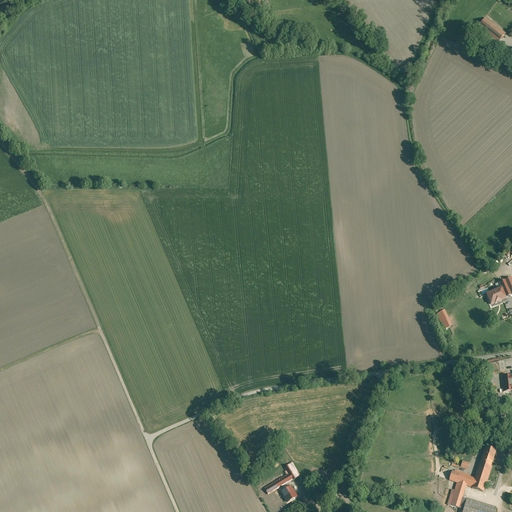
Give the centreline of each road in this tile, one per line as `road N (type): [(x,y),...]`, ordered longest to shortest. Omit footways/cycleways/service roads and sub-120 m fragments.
road 1 (track): [(0,141),(37,189),(176,511)]
road 2 (unclassified): [(375,375),(219,406),(145,437)]
road 3 (track): [(191,0),(203,162)]
road 4 (unknown): [(465,511),(471,494),(497,497),(503,446),(472,447),(472,470)]
road 5 (unclassified): [(375,375),(343,487),(357,511)]
